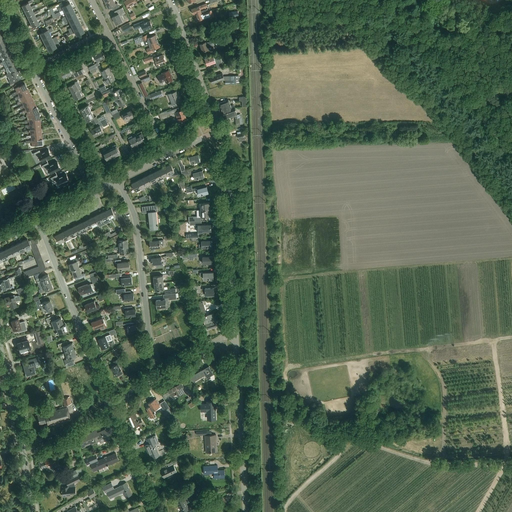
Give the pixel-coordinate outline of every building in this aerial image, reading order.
[(24,10),(30,7),(29,4),(32,2),(31,0),(28,2),(28,3),(21,6),(24,10)] [(113,0),(111,0),(105,3),(108,9),(111,7),(113,10),(119,7),(117,3),(115,4),(113,0)] [(127,9),(131,7),(130,6),(133,4),(134,6),(138,3),(136,0),(127,0),(124,2),(127,9)] [(63,9),(64,13),(73,9),(70,3),(58,9),(59,11),(63,9)] [(201,11),(200,9),(207,6),(206,3),(191,9),(193,14),(196,13),(201,11)] [(34,5),(30,7),(24,10),(26,16),(33,12),(32,9),(35,7),(34,5)] [(122,21),(124,20),(122,15),(125,13),(122,7),(116,11),(117,14),(112,17),(116,24),(122,21)] [(52,8),(49,9),(53,18),(61,15),(59,12),(55,14),(52,8)] [(75,15),(73,9),(64,13),(66,16),(62,18),(63,20),(75,15)] [(26,16),(29,21),(36,18),(34,14),(38,13),(37,11),(33,12),(26,16)] [(202,14),(201,11),(196,13),(199,20),(204,18),(203,17),(210,14),(209,11),(202,14)] [(69,21),(70,24),(78,20),(75,15),(63,20),(65,23),(69,21)] [(40,16),(36,18),(29,21),(32,28),(39,24),(37,20),(41,18),(40,16)] [(68,29),(69,32),(81,26),(78,20),(70,24),(72,27),(68,29)] [(144,21),(133,24),(135,30),(139,28),(140,33),(144,32),(143,30),(152,27),(150,21),(144,23),(144,21)] [(130,24),(123,28),(125,32),(125,33),(132,29),(130,24)] [(81,26),(69,32),(67,33),(68,35),(70,34),(74,33),(76,35),(84,32),(81,26)] [(42,39),(50,36),(48,33),(53,30),(51,28),(39,34),(42,39)] [(147,35),(142,36),(141,35),(134,38),(136,43),(143,40),(145,45),(149,44),(157,41),(155,35),(148,37),(147,35)] [(50,36),(42,39),(45,45),(57,39),(56,37),(52,39),(50,36)] [(58,42),(57,39),(45,45),(48,51),(56,47),(54,44),(58,42)] [(206,42),(200,44),(202,52),(208,50),(209,52),(213,50),(212,47),(215,46),(212,40),(206,42)] [(160,47),(157,41),(149,44),(150,47),(146,49),(148,54),(153,52),(153,49),(160,47)] [(6,45),(0,48),(0,55),(9,51),(6,45)] [(97,49),(91,52),(93,55),(94,55),(97,61),(104,57),(101,51),(98,52),(97,49)] [(9,51),(0,55),(0,59),(4,57),(6,60),(12,57),(9,51)] [(155,59),(157,64),(155,64),(157,67),(163,65),(162,62),(165,61),(162,54),(161,55),(160,53),(153,56),(154,56),(150,58),(150,57),(144,59),(145,63),(152,60),(155,59)] [(214,58),(213,56),(204,59),(205,63),(206,63),(207,65),(215,62),(217,68),(223,66),(219,56),(214,58)] [(15,63),(12,57),(6,60),(0,62),(0,63),(1,66),(7,63),(9,66),(15,63)] [(5,68),(6,71),(8,74),(18,69),(15,63),(9,66),(5,68)] [(103,72),(105,76),(112,72),(109,66),(104,69),(102,65),(98,67),(100,71),(101,73),(103,72)] [(69,67),(61,71),(64,77),(72,74),(74,78),(76,77),(77,76),(82,74),(83,73),(82,71),(76,74),(75,73),(72,67),(69,68),(69,67)] [(7,77),(7,76),(9,80),(8,80),(10,84),(18,81),(16,77),(20,75),(18,69),(8,74),(6,75),(7,77)] [(162,73),(162,74),(158,75),(161,83),(165,81),(166,83),(172,80),(171,76),(170,73),(170,74),(168,70),(162,73)] [(112,72),(105,76),(107,80),(103,81),(105,85),(109,83),(108,82),(115,79),(112,72)] [(222,73),(210,77),(212,84),(224,80),(222,73)] [(241,84),(240,76),(230,76),(230,81),(225,81),(226,85),(236,84),(241,84)] [(75,83),(69,86),(72,93),(81,88),(78,81),(75,83)] [(138,83),(144,96),(148,94),(142,81),(138,83)] [(16,91),(11,94),(12,96),(17,93),(27,88),(25,83),(15,88),(16,91)] [(115,91),(113,87),(107,90),(101,92),(102,95),(110,91),(111,93),(113,92),(117,98),(123,95),(120,88),(115,91)] [(18,96),(15,98),(16,100),(19,98),(29,94),(30,93),(27,89),(27,88),(17,93),(18,96)] [(81,88),(72,93),(76,100),(82,96),(80,92),(83,91),(81,88)] [(181,100),(177,90),(168,94),(173,107),(179,105),(177,102),(181,100)] [(161,91),(149,95),(151,100),(163,96),(161,91)] [(20,101),(17,103),(18,105),(22,103),(31,98),(32,98),(30,94),(30,93),(29,94),(19,98),(20,100),(20,101)] [(93,93),(86,97),(87,99),(89,99),(90,101),(96,98),(93,93)] [(125,105),(124,103),(126,101),(123,95),(117,98),(114,99),(116,102),(118,101),(121,108),(125,105)] [(239,97),(239,101),(242,101),(242,107),(247,106),(246,96),(239,97)] [(23,106),(19,107),(20,109),(24,107),(33,103),(34,102),(32,98),(31,98),(22,103),(23,105),(23,106)] [(231,109),(229,100),(219,103),(222,112),(225,111),(231,109)] [(25,110),(21,112),(22,114),(26,112),(35,107),(36,107),(34,103),(34,102),(33,103),(24,107),(25,109),(25,110)] [(80,109),(84,115),(91,111),(88,105),(80,109)] [(27,114),(26,115),(26,116),(39,113),(36,107),(35,107),(26,112),(27,114)] [(168,115),(172,113),(175,112),(178,122),(187,119),(183,109),(180,110),(178,107),(167,111),(167,110),(159,113),(161,120),(169,117),(168,115)] [(237,115),(234,107),(231,109),(225,111),(222,112),(225,119),(237,115)] [(131,110),(122,115),(125,121),(134,117),(131,110)] [(98,120),(96,116),(94,117),(91,111),(84,115),(87,121),(91,119),(93,123),(98,120)] [(100,126),(91,130),(95,137),(103,132),(100,126)] [(136,137),(139,144),(146,140),(144,136),(145,135),(143,131),(141,132),(141,131),(137,133),(138,135),(136,137)] [(133,147),(139,144),(136,137),(133,138),(132,136),(128,138),(133,147)] [(110,150),(114,157),(120,153),(116,144),(112,146),(113,148),(110,150)] [(0,150),(0,159),(8,155),(4,148),(0,150)] [(38,154),(42,161),(52,156),(48,149),(41,153),(39,150),(33,153),(34,156),(38,154)] [(107,160),(114,157),(110,150),(107,151),(106,150),(102,151),(107,160)] [(193,156),(192,154),(189,155),(191,163),(200,161),(198,154),(193,156)] [(47,166),(51,174),(61,169),(57,161),(50,165),(48,162),(42,165),(43,168),(47,166)] [(171,164),(165,167),(169,175),(170,177),(172,175),(173,176),(176,174),(177,173),(174,168),(173,168),(171,164)] [(165,167),(160,170),(164,177),(169,175),(165,167)] [(160,184),(162,183),(161,180),(164,179),(164,177),(160,170),(154,172),(158,180),(160,184)] [(197,172),(196,170),(193,171),(195,179),(204,177),(202,170),(197,172)] [(154,172),(149,175),(152,183),(158,180),(154,172)] [(63,184),(63,185),(67,183),(66,183),(70,181),(66,174),(59,178),(57,175),(51,178),(52,181),(56,179),(60,186),(63,184)] [(149,175),(143,178),(147,186),(152,183),(149,175)] [(143,178),(138,181),(141,188),(147,186),(143,178)] [(136,191),(141,188),(138,181),(132,183),(136,191)] [(193,186),(186,188),(187,192),(195,190),(195,191),(198,190),(199,195),(209,193),(207,186),(201,188),(201,187),(193,189),(193,186)] [(158,212),(157,205),(142,207),(143,213),(149,213),(150,229),(158,229),(156,212),(158,212)] [(112,208),(106,211),(110,219),(115,216),(115,214),(119,212),(117,208),(113,210),(112,208)] [(197,216),(189,217),(189,222),(195,221),(201,221),(201,217),(211,216),(210,209),(200,210),(197,210),(197,216)] [(106,211),(100,213),(104,221),(110,219),(106,211)] [(98,224),(104,221),(100,213),(94,216),(98,224)] [(89,219),(93,227),(98,224),(94,216),(89,219)] [(89,219),(83,222),(87,230),(93,227),(89,219)] [(189,222),(189,225),(198,225),(198,232),(203,232),(203,231),(211,231),(211,224),(201,225),(201,221),(195,221),(189,222)] [(83,222),(78,224),(82,232),(87,230),(83,222)] [(78,224),(72,227),(76,235),(82,232),(78,224)] [(72,227),(67,230),(71,238),(76,235),(72,227)] [(67,230),(61,233),(65,241),(71,238),(67,230)] [(60,243),(65,241),(61,233),(56,235),(60,243)] [(119,240),(119,247),(128,246),(127,239),(123,240),(120,234),(113,237),(115,241),(119,240)] [(27,253),(30,252),(28,249),(31,247),(27,239),(21,242),(25,250),(27,253)] [(202,244),(199,244),(199,248),(202,248),(202,247),(212,247),(212,240),(202,241),(202,244)] [(21,242),(16,244),(20,253),(25,250),(21,242)] [(14,255),(20,253),(16,244),(10,247),(14,255)] [(10,247),(5,250),(9,258),(14,255),(10,247)] [(5,250),(0,252),(0,254),(3,261),(9,258),(5,250)] [(152,258),(152,265),(156,264),(156,267),(164,267),(163,263),(162,264),(161,257),(152,258)] [(70,264),(72,271),(80,268),(77,262),(79,261),(78,258),(71,261),(72,264),(70,264)] [(115,264),(119,263),(120,270),(130,269),(129,261),(121,262),(121,260),(115,260),(115,264)] [(22,274),(19,267),(14,270),(16,276),(22,274)] [(80,268),(72,271),(75,278),(77,277),(78,279),(85,276),(84,273),(82,274),(80,268)] [(41,280),(42,284),(50,281),(48,274),(41,277),(39,272),(38,273),(36,274),(34,274),(37,282),(41,280)] [(116,277),(116,279),(122,279),(123,286),(132,285),(131,275),(120,276),(119,273),(110,274),(110,277),(116,277)] [(153,276),(154,284),(164,283),(163,275),(153,276)] [(0,291),(8,289),(11,288),(8,278),(5,279),(0,280),(0,291)] [(53,288),(50,281),(42,284),(44,288),(39,290),(40,293),(53,288)] [(91,283),(88,285),(88,283),(78,287),(81,294),(88,292),(88,293),(94,291),(91,283)] [(164,288),(164,283),(154,284),(155,291),(164,290),(165,294),(176,293),(175,288),(168,289),(168,287),(164,288)] [(126,292),(125,289),(116,290),(117,294),(122,295),(122,301),(125,300),(134,299),(134,293),(131,293),(130,291),(126,292)] [(163,298),(163,300),(156,300),(157,308),(166,307),(166,308),(167,307),(168,307),(169,307),(170,306),(170,305),(170,304),(170,303),(169,303),(169,300),(177,300),(176,293),(169,294),(169,298),(163,298)] [(16,302),(15,301),(20,300),(19,296),(14,297),(14,295),(4,297),(6,305),(9,304),(11,308),(17,306),(16,302)] [(33,301),(35,308),(36,309),(44,305),(46,311),(53,309),(50,300),(41,303),(39,299),(33,301)] [(94,301),(85,304),(88,312),(97,308),(94,301)] [(132,307),(124,308),(125,310),(126,310),(126,316),(136,315),(135,309),(133,309),(132,307)] [(217,325),(213,313),(204,316),(207,328),(217,325)] [(53,316),(46,318),(48,323),(51,321),(54,328),(56,327),(63,324),(61,317),(55,320),(53,316)] [(98,318),(99,320),(92,322),(95,329),(100,326),(101,328),(106,326),(103,317),(98,318)] [(20,322),(18,319),(11,321),(14,330),(17,329),(18,332),(27,330),(24,321),(20,322)] [(63,324),(56,327),(58,332),(56,333),(56,335),(68,330),(65,323),(63,324)] [(134,323),(126,324),(126,326),(128,326),(128,332),(138,331),(138,325),(134,325),(134,323)] [(110,345),(108,342),(112,340),(111,336),(117,334),(115,329),(109,331),(110,335),(99,339),(102,348),(110,345)] [(45,343),(41,331),(35,333),(38,345),(45,343)] [(22,339),(23,342),(17,343),(20,351),(30,348),(27,337),(22,339)] [(63,347),(65,352),(74,349),(72,343),(68,345),(67,341),(58,344),(59,348),(63,347)] [(64,353),(66,359),(64,360),(66,364),(74,361),(73,357),(77,356),(74,349),(65,352),(66,353),(64,353)] [(39,363),(37,358),(23,362),(26,375),(35,372),(34,368),(36,367),(35,364),(39,363)] [(116,365),(111,367),(113,369),(113,370),(116,376),(123,372),(121,369),(122,368),(121,366),(122,365),(118,358),(114,361),(116,365)] [(207,379),(214,374),(209,366),(202,370),(202,371),(191,378),(193,382),(205,375),(207,379)] [(169,392),(163,395),(165,399),(167,398),(170,402),(173,400),(172,397),(174,395),(176,394),(178,397),(186,392),(181,383),(176,387),(175,386),(168,391),(169,392)] [(64,406),(36,413),(39,424),(47,422),(48,426),(71,420),(67,405),(72,403),(70,396),(62,398),(64,406)] [(162,406),(164,408),(165,410),(165,411),(165,413),(165,414),(169,416),(170,415),(170,416),(171,415),(171,413),(171,412),(170,411),(171,411),(169,408),(165,401),(159,404),(156,399),(148,404),(150,406),(150,407),(147,408),(146,409),(148,411),(147,412),(151,418),(156,415),(153,411),(158,408),(162,406)] [(207,404),(201,404),(201,411),(207,411),(208,418),(216,417),(215,410),(216,410),(216,402),(207,402),(207,404)] [(140,425),(141,428),(143,427),(142,424),(143,424),(141,420),(139,421),(139,420),(138,421),(135,413),(128,416),(133,428),(140,425)] [(98,433),(96,430),(81,437),(82,440),(80,441),(83,448),(86,447),(85,446),(100,440),(101,443),(110,439),(106,429),(98,433)] [(155,447),(154,445),(159,443),(156,435),(146,439),(148,444),(145,446),(149,455),(151,459),(160,456),(158,452),(156,447),(155,447)] [(217,439),(216,435),(205,435),(206,452),(217,451),(216,440),(217,439)] [(48,470),(59,466),(58,460),(60,460),(58,454),(56,455),(55,452),(51,454),(51,456),(48,457),(48,456),(44,457),(44,458),(39,460),(42,469),(47,468),(48,470)] [(87,462),(89,465),(90,465),(92,464),(94,471),(107,466),(109,466),(108,465),(119,461),(116,453),(97,461),(96,459),(87,462)] [(174,465),(161,471),(164,478),(177,472),(174,465)] [(218,465),(204,466),(204,474),(214,473),(214,478),(225,478),(224,470),(218,470),(218,465)] [(82,467),(68,474),(70,478),(85,471),(82,467)] [(68,486),(75,483),(81,480),(79,475),(70,479),(66,481),(68,486)] [(111,483),(102,487),(105,493),(107,492),(110,499),(123,492),(126,498),(132,495),(126,482),(120,485),(120,486),(114,489),(111,483)] [(75,483),(68,486),(69,486),(63,487),(63,489),(62,489),(62,496),(71,495),(75,494),(75,493),(77,493),(76,486),(75,486),(75,483)] [(97,495),(93,488),(87,492),(91,498),(97,495)] [(178,495),(180,498),(176,500),(181,511),(183,511),(189,509),(186,504),(189,502),(184,492),(178,495)] [(206,503),(204,511),(215,511),(222,505),(223,507),(226,504),(225,503),(227,501),(223,497),(214,505),(206,503)]
